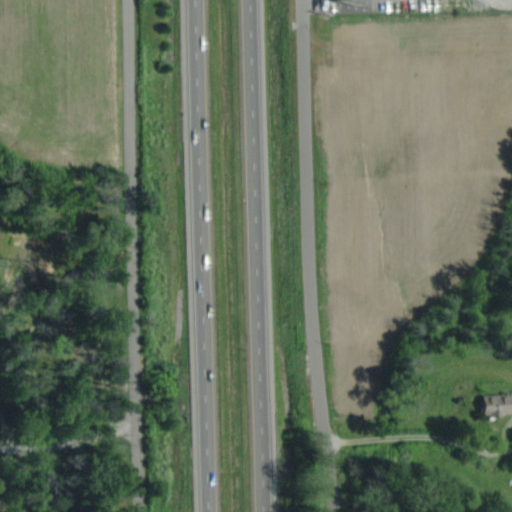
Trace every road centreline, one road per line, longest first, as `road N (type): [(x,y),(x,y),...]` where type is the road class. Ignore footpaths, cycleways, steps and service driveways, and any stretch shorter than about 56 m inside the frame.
road 1 (motorway): [(264,511),(251,0)]
road 2 (motorway): [(197,0),(210,511)]
road 3 (residential): [(140,511),(130,0)]
road 4 (residential): [(328,439),(312,311),(303,0)]
road 5 (residential): [(511,448),(328,439)]
